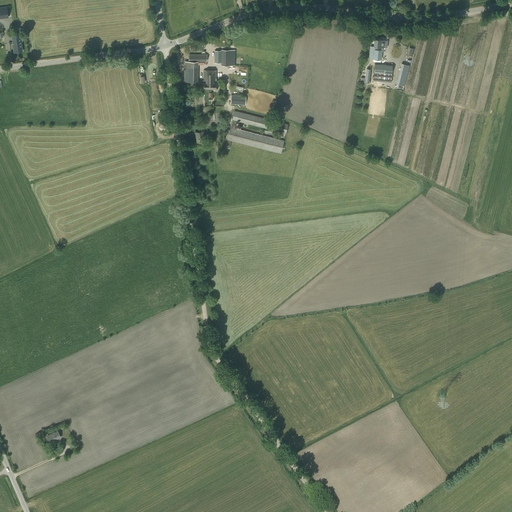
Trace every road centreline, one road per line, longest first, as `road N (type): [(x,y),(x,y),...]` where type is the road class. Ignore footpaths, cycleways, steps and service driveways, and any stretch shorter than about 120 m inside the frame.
road 1 (track): [(326,511),(208,340),(164,46)]
road 2 (unclassified): [(511,3),(431,17),(294,5),(164,46)]
road 3 (unclassified): [(0,69),(164,46)]
